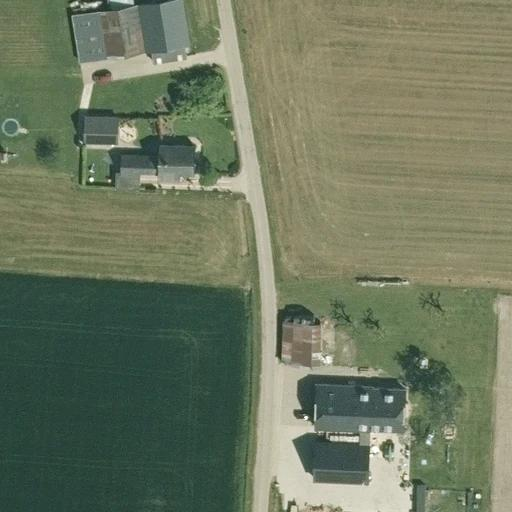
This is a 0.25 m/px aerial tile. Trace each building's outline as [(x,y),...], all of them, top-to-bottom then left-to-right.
[(81,62),(152,51),(154,63),(187,58),(184,46),(191,45),(183,0),(162,0),(138,4),(134,4),(133,0),(110,0),(112,8),(74,14),(81,62)] [(86,116),(86,135),(113,136),(114,117),(86,116)] [(161,145),(161,155),(121,154),(121,171),(116,171),(116,187),(141,189),(141,174),(160,174),(160,179),(180,180),(180,173),(194,174),(195,146),(161,145)] [(322,321),(283,320),(281,364),(320,367),(322,321)] [(317,427),(360,429),(371,429),(406,430),(407,389),(372,388),(372,385),(318,384),(317,427)] [(360,443),(370,444),(371,429),(360,429),(360,443)] [(369,482),(370,444),(360,443),(315,441),(314,480),(369,482)]
